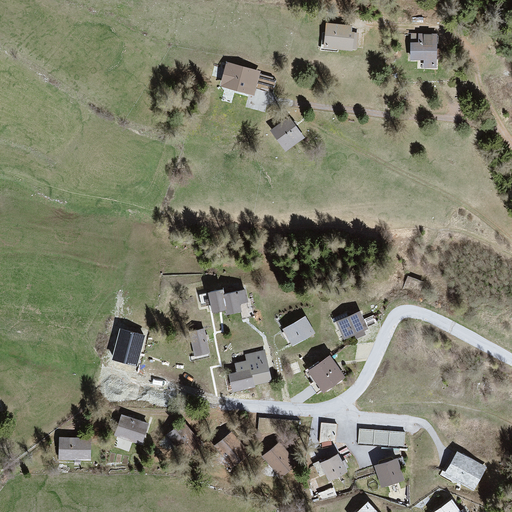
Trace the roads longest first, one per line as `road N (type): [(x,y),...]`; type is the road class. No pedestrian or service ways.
road 1 (residential): [(511,357),(397,310),(360,390),(342,406),(236,406)]
road 2 (track): [(511,243),(468,206),(317,127)]
